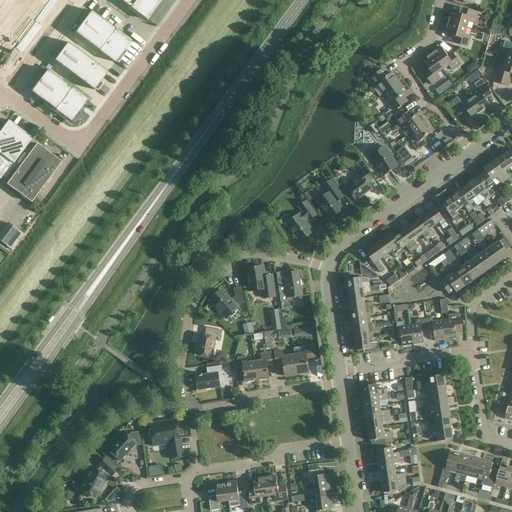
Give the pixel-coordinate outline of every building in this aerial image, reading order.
[(5,0),(3,3),(21,17),(26,11),(30,6),(22,0),(5,0)] [(33,0),(33,2),(51,15),(58,6),(50,0),(33,0)] [(119,0),(147,20),(161,0),(119,0)] [(51,15),(33,2),(30,6),(26,11),(44,25),(51,15)] [(21,17),(3,3),(0,6),(0,18),(13,28),(19,20),(21,17)] [(449,23),(467,28),(469,21),(475,23),(478,12),(464,8),(462,14),(452,11),(449,23)] [(21,17),(19,20),(37,34),(44,25),(26,11),(21,17)] [(91,11),(75,33),(115,62),(131,41),(91,11)] [(13,28),(0,18),(0,35),(5,39),(12,30),(13,28)] [(30,44),(37,34),(19,20),(13,28),(12,30),(30,44)] [(465,35),(467,28),(449,23),(445,34),(456,37),(454,43),(464,46),(468,47),(471,36),(465,35)] [(494,24),(492,31),(502,34),(504,27),(494,24)] [(5,39),(23,53),(30,44),(12,30),(5,39)] [(5,39),(0,45),(0,63),(6,68),(9,64),(13,67),(23,53),(5,39)] [(509,49),(506,60),(511,61),(511,42),(510,42),(505,41),(503,48),(509,49)] [(67,43),(54,60),(94,90),(108,72),(67,43)] [(441,47),(432,54),(443,70),(449,66),(452,70),(461,64),(459,61),(453,53),(448,56),(441,47)] [(443,70),(432,54),(422,61),(429,70),(424,73),(432,85),(441,79),(437,74),(443,70)] [(511,61),(506,60),(504,67),(499,65),(494,82),(499,84),(509,86),(511,75),(511,61)] [(378,84),(384,93),(399,82),(392,72),(388,76),(383,69),(375,75),(371,78),(376,85),(378,84)] [(47,70),(31,92),(71,122),(87,100),(47,70)] [(462,87),(463,88),(468,85),(464,79),(459,82),(460,83),(462,87)] [(493,94),(485,83),(482,79),(474,84),(477,88),(469,94),(471,98),(482,113),(491,107),(486,99),(486,98),(485,98),(482,94),(489,90),(492,94),(493,94)] [(399,82),(384,93),(391,102),(389,104),(394,111),(407,102),(402,95),(406,92),(399,82)] [(449,82),(442,86),(445,91),(452,86),(449,82)] [(457,97),(452,101),(447,105),(449,109),(455,105),(460,101),(457,97)] [(471,98),(470,99),(462,104),(473,120),(482,113),(471,98)] [(391,110),(385,114),(388,118),(394,114),(391,110)] [(406,136),(411,133),(427,121),(421,112),(413,117),(412,117),(413,118),(410,120),(406,115),(396,122),(400,128),(406,136)] [(15,165),(13,164),(32,138),(8,120),(0,131),(0,178),(2,176),(6,178),(15,165)] [(386,120),(377,127),(383,135),(392,128),(386,120)] [(427,121),(411,133),(415,138),(413,140),(412,141),(412,142),(412,143),(413,145),(417,151),(427,144),(423,138),(434,131),(427,121)] [(31,203),(61,162),(37,144),(6,184),(31,203)] [(398,166),(392,158),(384,147),(371,156),(384,175),(398,166)] [(502,156),(510,168),(511,166),(511,151),(511,149),(502,156)] [(408,153),(401,158),(406,166),(413,161),(408,153)] [(510,168),(502,156),(493,162),(506,180),(510,177),(506,171),(510,168)] [(493,162),(484,168),(493,180),(497,177),(502,183),(506,180),(493,162)] [(493,180),(484,168),(484,169),(486,172),(477,178),(491,196),(495,193),(490,187),(495,184),(493,180)] [(362,177),(355,182),(354,182),(352,180),(350,180),(347,180),(346,182),(346,185),(346,187),(356,200),(372,189),(368,183),(373,179),(365,169),(359,173),(362,177)] [(469,184),(477,196),(482,193),(486,199),(491,196),(477,178),(469,184)] [(317,201),(324,211),(330,219),(343,209),(334,197),(340,193),(341,194),(342,194),(336,186),(332,180),(323,186),(328,194),(317,201)] [(460,190),(473,209),(482,202),(477,196),(469,184),(460,190)] [(310,190),(304,194),(309,201),(315,197),(310,190)] [(451,197),(460,209),(464,205),(469,212),(473,209),(460,190),(451,197)] [(501,207),(508,202),(503,195),(496,200),(501,207)] [(442,203),(448,211),(455,221),(459,218),(455,212),(460,209),(451,197),(442,203)] [(300,214),(287,223),(300,242),(313,232),(305,221),(308,218),(309,220),(316,215),(310,207),(306,202),(299,206),(303,212),(300,214)] [(427,214),(435,225),(439,222),(444,229),(448,226),(435,208),(427,214)] [(477,215),(480,218),(482,222),(486,219),(481,212),(477,215)] [(419,220),(431,237),(435,235),(431,228),(435,225),(427,214),(419,220)] [(410,225),(419,237),(423,234),(427,240),(431,237),(419,220),(410,225)] [(482,235),(489,231),(495,226),(491,221),(478,230),(481,234),(482,235)] [(6,246),(12,250),(24,235),(7,223),(0,232),(0,240),(7,246),(6,246)] [(402,231),(415,249),(419,246),(414,240),(419,237),(410,225),(402,231)] [(465,227),(459,231),(463,236),(468,232),(465,227)] [(478,230),(472,234),(475,238),(481,234),(478,230)] [(402,231),(394,237),(405,253),(409,250),(410,252),(415,249),(402,231)] [(404,253),(405,253),(394,237),(391,234),(383,240),(396,258),(396,259),(400,256),(400,255),(403,253),(404,253)] [(446,241),(449,245),(460,238),(457,234),(446,241)] [(461,242),(464,246),(470,241),(467,237),(461,242)] [(391,261),(396,258),(383,240),(374,246),(383,257),(385,261),(390,258),(391,261)] [(493,245),(491,247),(501,262),(509,255),(499,241),(493,245)] [(442,242),(437,246),(441,251),(446,248),(442,242)] [(461,242),(454,247),(457,251),(464,246),(461,242)] [(379,260),(383,257),(374,246),(366,252),(372,260),(381,273),(385,270),(379,260)] [(492,268),(501,262),(491,247),(482,253),(492,268)] [(450,250),(443,254),(446,258),(453,254),(450,250)] [(483,274),(492,268),(482,253),(475,258),(473,256),(471,257),(483,274)] [(432,269),(446,258),(443,254),(429,265),(432,269)] [(474,280),(483,274),(471,257),(472,260),(464,266),(474,280)] [(424,262),(421,258),(415,263),(418,267),(424,262)] [(408,265),(405,267),(409,274),(415,269),(411,263),(408,265)] [(275,297),(274,291),(273,281),(266,282),(263,266),(247,269),(250,291),(262,290),(263,298),(275,297)] [(456,272),(466,286),(474,280),(464,266),(456,272)] [(402,279),(407,275),(404,270),(399,274),(402,279)] [(282,310),(293,308),(291,297),(302,296),(301,285),(302,285),(301,280),(300,280),(299,272),(286,274),(287,283),(279,284),(282,310)] [(447,278),(441,282),(449,293),(454,290),(456,292),(466,286),(456,272),(453,274),(447,278)] [(347,280),(348,290),(370,287),(369,282),(369,280),(367,279),(366,278),(364,277),(361,278),(356,278),(356,277),(355,276),(354,275),(353,274),(351,274),(350,275),(349,276),(348,277),(348,278),(348,279),(347,280)] [(209,300),(216,308),(226,319),(239,308),(237,306),(239,305),(245,303),(244,296),(241,287),(234,288),(236,299),(233,301),(231,299),(230,301),(221,290),(209,300)] [(371,292),(370,287),(348,290),(350,300),(364,298),(363,293),(371,292)] [(350,300),(351,310),(373,307),(372,302),(365,303),(364,298),(350,300)] [(351,310),(352,320),(367,318),(371,317),(370,312),(374,312),(373,307),(351,310)] [(448,315),(449,319),(443,320),(446,340),(457,338),(456,333),(462,333),(459,313),(448,315)] [(371,317),(367,318),(352,320),(354,330),(384,326),(383,322),(375,323),(375,322),(371,323),(371,317)] [(289,318),(282,319),(280,319),(282,330),(291,329),(289,318)] [(426,319),(428,331),(434,330),(435,341),(446,340),(443,320),(433,322),(432,318),(426,319)] [(422,331),(428,331),(426,319),(415,320),(416,324),(410,325),(413,344),(424,343),(422,331)] [(251,322),(243,324),(245,335),(254,333),(251,322)] [(403,346),(413,344),(410,325),(405,326),(404,322),(399,323),(401,336),(403,346)] [(354,330),(355,340),(370,338),(370,339),(374,338),(373,333),(376,332),(376,331),(378,331),(378,328),(384,327),(384,326),(354,330)] [(197,355),(206,357),(213,358),(216,341),(221,341),(223,330),(216,329),(207,327),(205,336),(200,335),(197,355)] [(311,327),(294,330),(295,338),(312,335),(311,327)] [(272,349),(272,346),(270,333),(264,333),(266,350),(272,349)] [(370,344),(370,339),(370,338),(355,340),(357,351),(379,348),(378,342),(370,344)] [(302,354),(295,355),(298,375),(309,373),(308,361),(315,360),(312,346),(303,347),(301,348),(302,354)] [(275,351),(276,356),(277,366),(284,365),(286,377),(298,375),(295,355),(283,357),(282,350),(275,351)] [(262,360),(255,361),(257,381),(269,379),(267,366),(273,365),(271,352),(261,354),(262,360)] [(238,357),(237,361),(238,370),(244,369),(246,382),(257,381),(255,361),(247,362),(246,356),(238,357)] [(220,382),(224,381),(222,366),(207,368),(208,375),(202,375),(202,374),(199,375),(199,376),(196,376),(198,386),(196,386),(197,392),(205,391),(205,389),(220,387),(220,382)] [(429,377),(430,381),(417,383),(418,390),(422,389),(446,386),(444,375),(429,377)] [(362,387),(363,397),(387,394),(386,389),(378,390),(377,384),(362,387)] [(446,386),(422,389),(423,394),(431,393),(432,399),(447,397),(446,386)] [(414,390),(413,390),(407,391),(408,399),(415,398),(414,390)] [(388,399),(387,394),(363,397),(365,408),(380,406),(379,401),(388,400),(388,399)] [(424,405),(425,411),(449,407),(447,397),(432,399),(433,404),(424,405)] [(381,412),(380,406),(365,408),(366,419),(390,415),(389,410),(381,412)] [(449,407),(425,411),(426,416),(434,415),(435,420),(450,418),(449,407)] [(408,422),(407,414),(399,415),(400,423),(408,422)] [(391,421),(390,415),(366,419),(368,429),(383,427),(382,422),(391,421)] [(428,427),(428,432),(452,429),(450,418),(435,420),(436,425),(428,427)] [(183,457),(181,444),(179,444),(179,439),(180,439),(180,438),(178,439),(175,420),(165,421),(166,423),(159,424),(159,422),(148,424),(152,446),(152,443),(169,441),(170,446),(168,446),(170,459),(183,457)] [(371,441),(372,446),(385,444),(391,443),(394,442),(392,432),(384,433),(383,427),(368,429),(370,441),(371,441)] [(453,440),(452,429),(428,432),(429,437),(438,436),(438,442),(453,440)] [(128,437),(123,432),(107,449),(119,461),(134,444),(135,445),(140,445),(139,432),(131,433),(128,437)] [(377,450),(379,461),(402,457),(401,452),(393,454),(392,448),(391,443),(385,444),(372,446),(372,451),(377,450)] [(415,448),(408,449),(409,456),(416,455),(415,448)] [(448,461),(446,467),(444,466),(441,475),(449,477),(451,471),(456,473),(461,454),(450,451),(448,461)] [(471,457),(461,454),(456,473),(467,475),(471,457)] [(403,463),(402,457),(379,461),(380,471),(395,469),(394,464),(403,463)] [(482,460),(471,457),(467,475),(477,478),(482,460)] [(85,477),(79,490),(95,498),(107,475),(106,475),(107,472),(111,475),(117,469),(105,458),(99,465),(101,466),(98,471),(92,467),(86,478),(85,477)] [(494,484),(495,484),(499,471),(491,468),(493,463),(482,460),(477,478),(482,480),(481,485),(493,488),(494,484)] [(495,484),(506,487),(510,470),(500,467),(499,471),(495,484)] [(309,471),(310,481),(310,482),(313,481),(314,488),(330,486),(328,474),(324,475),(323,469),(309,471)] [(396,475),(395,469),(380,471),(382,482),(405,479),(404,474),(396,475)] [(276,476),(265,477),(267,496),(274,495),(275,501),(286,500),(286,495),(284,485),(278,486),(276,476)] [(267,496),(265,477),(253,479),(255,489),(248,490),(250,505),(261,503),(261,497),(267,496)] [(421,486),(420,477),(412,478),(413,487),(421,486)] [(405,479),(382,482),(383,493),(398,491),(397,486),(406,484),(405,479)] [(237,481),(226,483),(229,501),(239,500),(238,492),(237,481)] [(229,501),(226,483),(216,484),(217,495),(209,497),(211,511),(220,509),(219,502),(229,501)] [(314,488),(315,495),(306,496),(307,501),(315,500),(331,497),(330,486),(314,488)] [(410,498),(409,500),(411,500),(413,496),(413,493),(414,490),(403,496),(410,498)] [(315,500),(316,511),(330,511),(330,509),(333,509),(331,497),(315,500)] [(248,501),(240,502),(241,509),(249,508),(248,501)]
